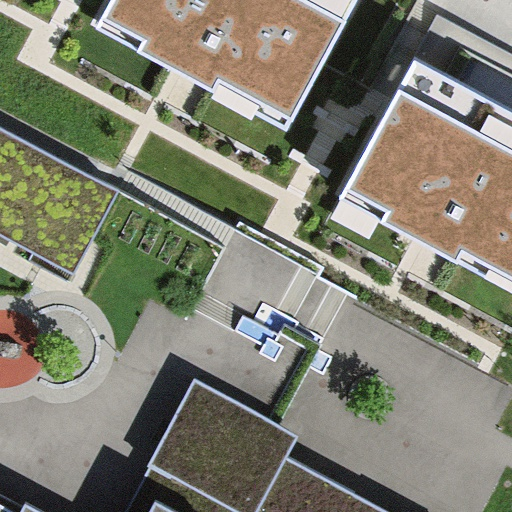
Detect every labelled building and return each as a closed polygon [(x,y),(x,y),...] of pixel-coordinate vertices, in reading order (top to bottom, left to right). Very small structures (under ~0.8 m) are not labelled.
[(369,0),(95,0),(79,29),(292,143),(369,0)] [(511,110),(423,66),(354,201),(511,281),(511,110)] [(0,234),(74,273),(124,192),(0,122),(0,234)] [(399,511),(291,458),(304,433),(200,380),(130,511),(54,511),(31,499),(25,511),(24,511),(399,511)] [(0,511),(24,511),(25,511),(0,498),(0,511)]
